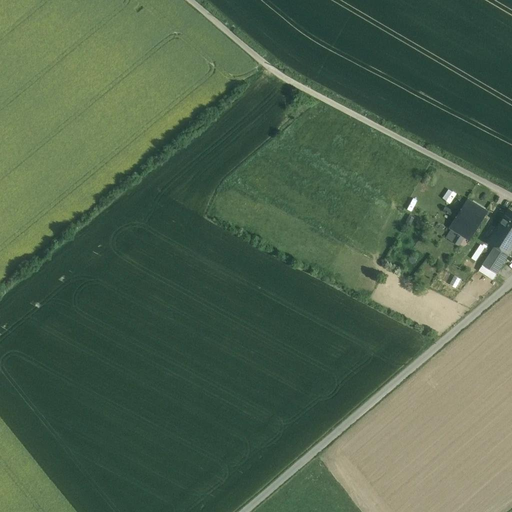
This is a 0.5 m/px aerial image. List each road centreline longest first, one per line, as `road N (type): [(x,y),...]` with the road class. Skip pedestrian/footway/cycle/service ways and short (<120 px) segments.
road 1 (unclassified): [(191,0),(282,78),(511,196)]
road 2 (unclassified): [(243,511),(511,281)]
